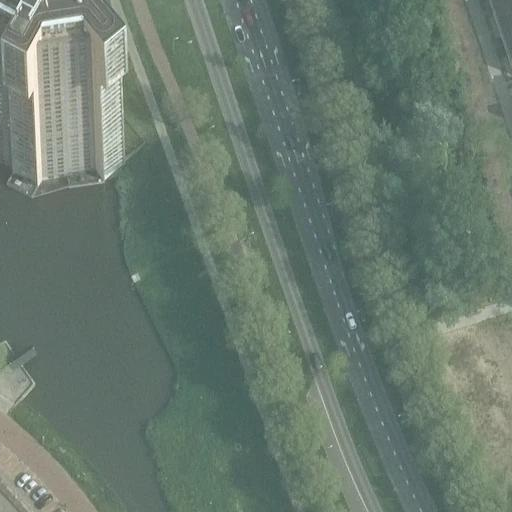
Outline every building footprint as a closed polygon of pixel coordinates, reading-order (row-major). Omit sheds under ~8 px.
[(511,0),(488,0),(495,19),(511,12),(511,0)] [(511,12),(495,19),(501,38),(511,34),(511,12)] [(511,34),(501,38),(508,57),(511,55),(511,34)] [(125,163),(64,88),(53,75),(48,78),(34,61),(17,75),(30,91),(0,115),(0,158),(16,167),(12,174),(38,188),(42,180),(96,172),(103,181),(125,163)] [(24,511),(23,511),(19,506),(13,500),(3,490),(0,487),(0,511),(24,511)]
